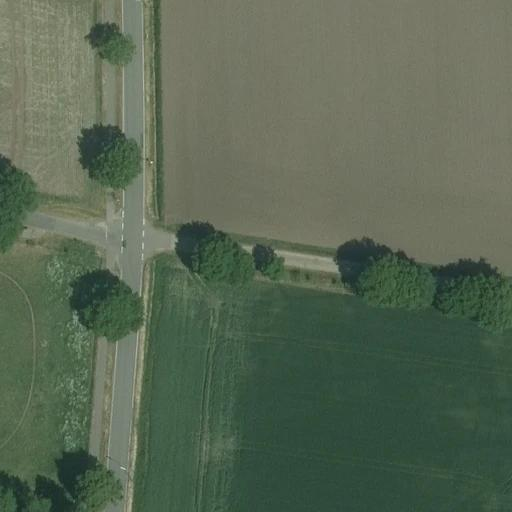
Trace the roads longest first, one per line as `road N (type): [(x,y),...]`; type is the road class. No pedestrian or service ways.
road 1 (tertiary): [(131,237),(111,511)]
road 2 (tertiary): [(130,0),(131,237)]
road 3 (unclassified): [(131,237),(0,213)]
